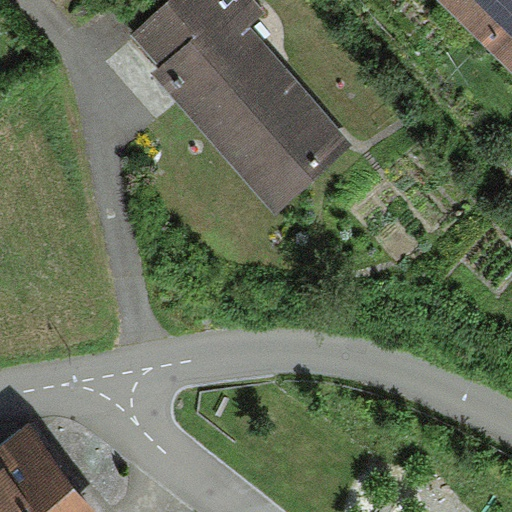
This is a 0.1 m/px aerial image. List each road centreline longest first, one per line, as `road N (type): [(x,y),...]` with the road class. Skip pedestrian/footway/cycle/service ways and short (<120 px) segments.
road 1 (residential): [(110,375),(297,342),(394,359),(511,420)]
road 2 (residential): [(110,375),(173,456),(241,511)]
